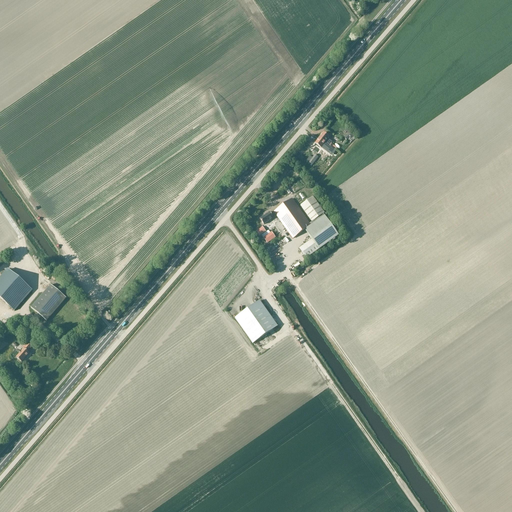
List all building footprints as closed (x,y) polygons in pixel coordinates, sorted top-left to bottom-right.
[(344,138),(348,142),(352,138),(351,136),(353,134),(347,127),(345,130),(349,134),(344,138)] [(328,145),(334,149),(335,151),(337,148),(331,144),(332,142),(328,139),(329,137),(323,133),(319,138),(325,143),(328,145)] [(325,143),(319,138),(315,144),(321,148),(325,143)] [(309,162),(312,165),(318,157),(315,155),(309,162)] [(305,230),(312,240),(299,249),(306,259),(319,250),(339,236),(323,215),(324,214),(313,198),(301,206),(312,223),(310,224),(293,199),(274,212),(274,213),(271,215),(270,212),(260,219),(264,225),(274,218),(276,216),(293,239),(305,230)] [(262,226),(256,231),(259,236),(266,232),(262,226)] [(264,239),(268,244),(276,238),(272,233),(264,239)] [(0,299),(15,311),(33,290),(8,269),(0,278),(0,299)] [(51,285),(31,308),(47,322),(67,299),(51,285)] [(278,326),(260,301),(235,318),(253,344),(278,326)] [(29,353),(28,351),(30,348),(31,348),(33,345),(28,341),(25,344),(22,347),(24,349),(17,358),(22,362),(29,353)]
